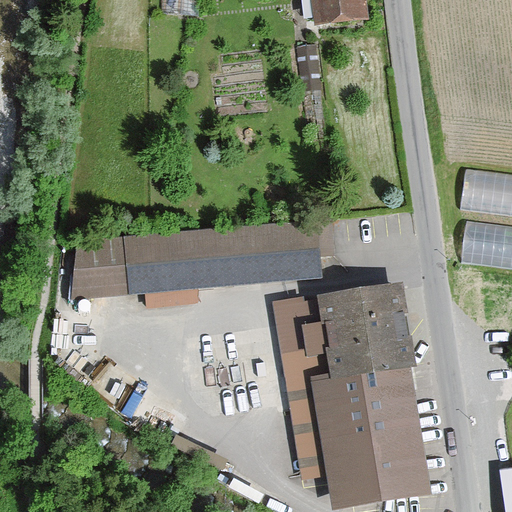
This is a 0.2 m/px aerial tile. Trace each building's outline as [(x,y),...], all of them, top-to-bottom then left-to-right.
[(200,0),(159,0),(159,14),(199,18),(200,0)] [(317,0),(320,20),(340,17),(346,22),(358,20),(362,15),(359,0),(317,0)] [(314,44),(297,47),(311,167),(329,165),(314,44)] [(511,211),(511,171),(466,166),(461,205),(511,211)] [(462,263),(511,267),(511,224),(466,220),(462,263)] [(329,222),(81,244),(75,299),(319,277),(317,257),(333,255),(329,222)] [(336,377),(398,367),(410,365),(397,291),(324,303),(336,377)] [(336,377),(324,379),(344,503),(418,491),(409,433),(398,367),(336,377)]
